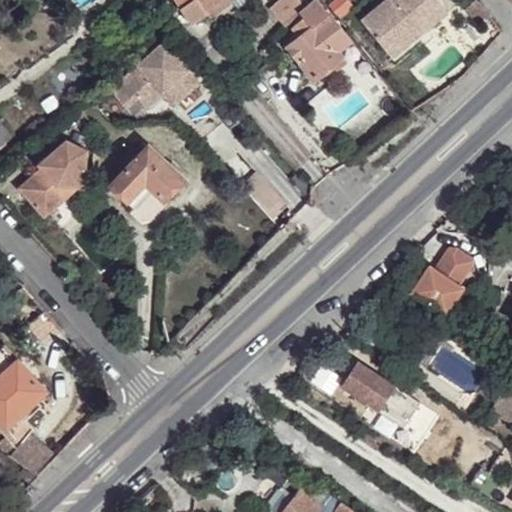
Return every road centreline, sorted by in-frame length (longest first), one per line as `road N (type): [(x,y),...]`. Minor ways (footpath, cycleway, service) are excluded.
road 1 (secondary): [(511,70),(152,406)]
road 2 (secondary): [(169,427),(511,103)]
road 3 (residential): [(152,406),(0,230)]
road 4 (secondary): [(152,406),(44,511)]
road 5 (secondary): [(78,511),(169,427)]
